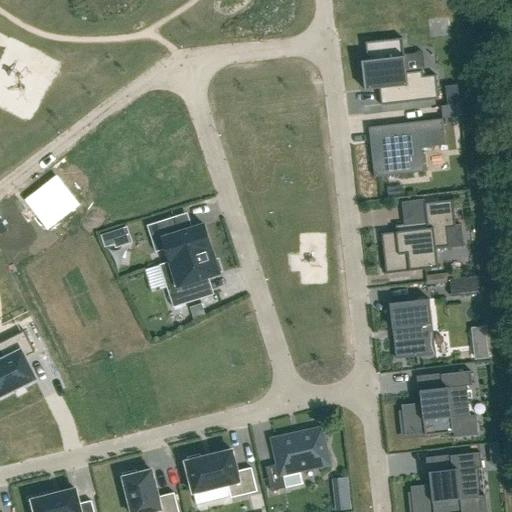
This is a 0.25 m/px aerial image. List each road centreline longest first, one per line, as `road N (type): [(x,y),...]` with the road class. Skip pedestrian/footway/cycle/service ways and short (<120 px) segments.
road 1 (residential): [(173,65),(195,95),(299,401)]
road 2 (residential): [(329,41),(368,391)]
road 3 (residential): [(0,478),(299,401)]
road 4 (residential): [(0,196),(173,65)]
road 5 (residential): [(173,65),(329,41)]
road 6 (residential): [(368,391),(382,511)]
